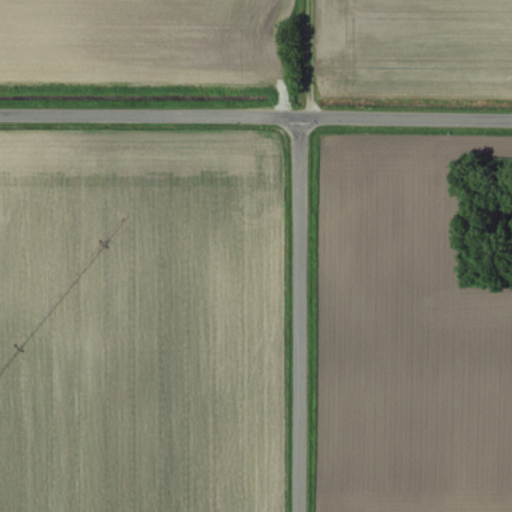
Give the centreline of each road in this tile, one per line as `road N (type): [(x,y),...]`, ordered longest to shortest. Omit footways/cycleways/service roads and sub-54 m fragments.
road 1 (residential): [(0,112),(511,116)]
road 2 (residential): [(301,113),(300,511)]
